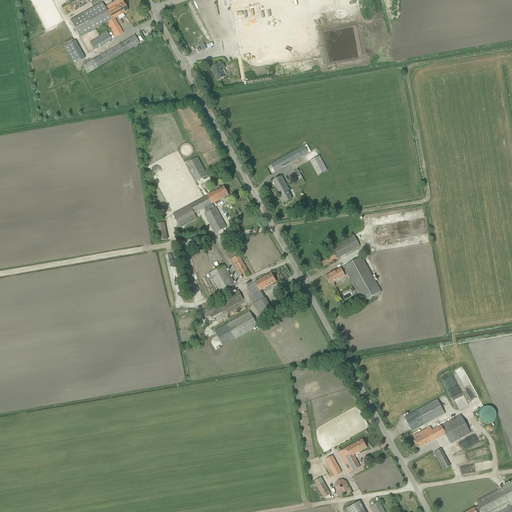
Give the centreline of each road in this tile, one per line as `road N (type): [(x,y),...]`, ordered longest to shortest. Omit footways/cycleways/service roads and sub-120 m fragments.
road 1 (track): [(0,273),(425,201),(409,70),(511,49)]
road 2 (unclassified): [(426,511),(147,0)]
road 3 (track): [(269,511),(414,490)]
